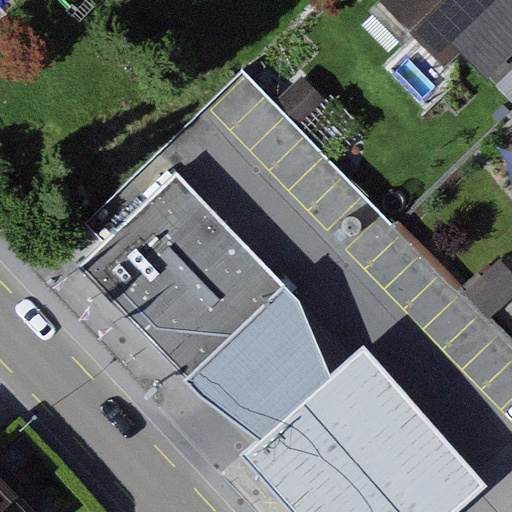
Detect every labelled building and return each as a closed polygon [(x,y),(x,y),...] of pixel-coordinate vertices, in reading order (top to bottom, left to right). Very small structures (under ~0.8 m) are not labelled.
[(511,0),(393,0),(459,63),(471,50),(506,84),(511,77),(511,0)] [(309,72),(283,97),(309,124),(335,99),(309,72)] [(191,376),(292,280),(185,168),(84,264),(191,376)] [(359,218),(356,215),(353,214),(349,214),(345,215),(342,217),(340,221),(339,224),(339,228),(341,232),(343,235),(347,237),(351,238),(355,237),(358,235),(361,232),(363,228),(363,224),(362,221),(359,218)] [(486,307),(511,285),(511,267),(503,257),(469,286),(486,307)] [(191,376),(259,436),(244,449),(299,511),(457,511),(492,482),(370,341),(335,371),(292,280),(191,376)] [(0,511),(40,511),(0,468),(0,511)]
